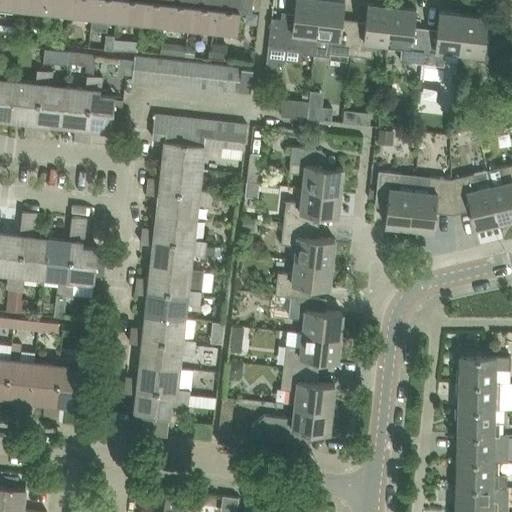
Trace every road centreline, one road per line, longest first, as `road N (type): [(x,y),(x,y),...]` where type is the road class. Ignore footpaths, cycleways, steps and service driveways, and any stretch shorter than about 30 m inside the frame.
road 1 (tertiary): [(374,482),(388,349),(402,306),(437,282),(511,264)]
road 2 (residential): [(103,462),(132,204)]
road 3 (residential): [(374,482),(131,465)]
road 4 (residential): [(0,150),(136,163)]
road 5 (residential): [(132,204),(0,191)]
